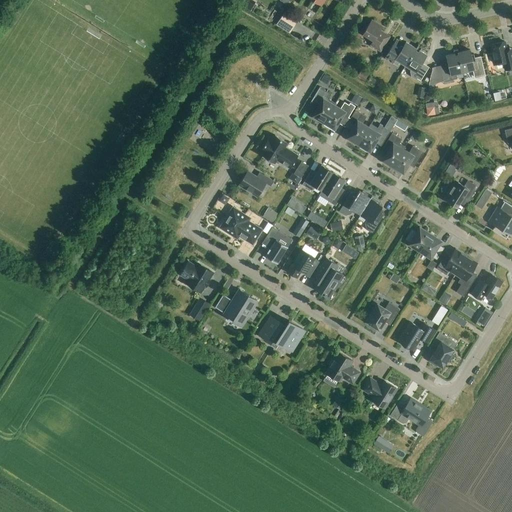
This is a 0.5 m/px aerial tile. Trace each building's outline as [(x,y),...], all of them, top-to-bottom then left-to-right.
[(249,0),(243,0),(241,4),(250,9),(254,2),(249,0)] [(298,19),(291,14),(291,15),(285,11),(276,25),(290,33),(298,19)] [(380,51),(389,37),(379,31),(382,27),(372,20),(363,34),(373,41),(370,45),(380,51)] [(350,37),(346,42),(364,53),(367,47),(350,37)] [(416,49),(416,48),(406,42),(405,44),(397,39),(385,59),(392,63),(395,59),(405,66),(416,49)] [(511,53),(507,54),(504,42),(491,45),(495,64),(503,63),(505,70),(511,68),(511,53)] [(416,49),(405,66),(415,72),(413,76),(420,81),(429,67),(422,63),(426,55),(420,51),(421,48),(418,45),(416,48),(416,49)] [(458,53),(457,49),(453,50),(454,54),(446,55),(448,64),(439,66),(443,82),(457,79),(456,74),(462,73),(458,53)] [(458,53),(462,73),(474,70),(476,78),(485,76),(480,57),(474,58),(473,54),(471,55),(470,50),(458,53)] [(365,82),(370,74),(363,70),(358,77),(365,82)] [(325,74),(321,81),(327,85),(332,78),(325,74)] [(324,123),(335,104),(328,99),(331,94),(319,88),(320,87),(319,87),(310,101),(311,102),(311,101),(317,105),(309,117),(317,121),(318,119),(324,123)] [(500,101),(503,94),(497,91),(494,99),(500,101)] [(349,103),(348,105),(344,102),(341,107),(335,104),(324,123),(325,124),(324,125),(331,130),(332,128),(334,129),(342,115),(348,118),(355,106),(349,103)] [(407,117),(418,116),(416,105),(406,106),(407,117)] [(358,145),(371,124),(370,124),(368,127),(362,124),(366,117),(355,110),(347,122),(354,126),(347,138),(349,139),(348,141),(354,145),(355,143),(358,145)] [(397,120),(394,125),(399,128),(403,123),(397,120)] [(371,124),(358,145),(361,146),(360,148),(366,152),(367,150),(369,151),(376,140),(382,143),(390,131),(379,125),(377,128),(371,124)] [(383,163),(392,168),(403,149),(401,148),(403,146),(399,143),(401,139),(391,133),(385,144),(390,147),(386,155),(382,160),(384,161),(383,163)] [(287,143),(275,136),(271,142),(268,140),(261,150),(264,152),(262,156),(274,164),(276,160),(290,169),(297,156),(284,148),(287,143)] [(403,149),(392,168),(400,173),(401,171),(403,172),(411,159),(417,163),(423,153),(412,146),(409,153),(403,149)] [(452,160),(449,166),(454,169),(458,164),(452,160)] [(301,162),(294,174),(301,179),(309,167),(301,162)] [(322,190),(333,173),(321,165),(315,175),(310,172),(302,185),(311,191),(315,186),(322,190)] [(256,178),(247,172),(239,186),(257,197),(265,183),(270,187),(273,181),(260,173),(256,178)] [(333,173),(322,190),(329,195),(326,200),(335,206),(343,193),(338,190),(344,180),(333,173)] [(468,181),(464,187),(455,181),(444,199),(458,208),(465,196),(469,199),(477,187),(468,181)] [(486,189),(480,197),(487,201),(492,193),(486,189)] [(360,215),(371,197),(372,196),(371,196),(371,197),(362,191),(361,192),(359,191),(356,196),(351,192),(339,211),(345,215),(350,214),(352,211),(360,215)] [(371,197),(360,215),(367,220),(364,223),(366,229),(372,232),(384,213),(379,210),(382,205),(379,204),(380,202),(371,197)] [(494,230),(492,229),(492,230),(506,238),(505,237),(507,233),(511,235),(511,206),(503,200),(502,201),(504,202),(499,209),(498,208),(489,221),(496,226),(494,230)] [(261,230),(248,222),(250,219),(233,208),(223,224),(222,223),(219,228),(224,231),(224,230),(233,235),(235,231),(239,233),(238,234),(252,243),(261,230)] [(273,224),(279,216),(273,212),(268,221),(273,224)] [(324,228),(327,223),(321,219),(318,224),(324,228)] [(332,232),(342,230),(340,223),(331,225),(332,232)] [(297,226),(292,234),(299,238),(304,230),(297,226)] [(316,240),(322,232),(312,226),(307,234),(316,240)] [(277,263),(288,247),(275,239),(280,232),(273,227),(263,244),(270,248),(269,249),(269,248),(266,252),(267,252),(265,256),(267,257),(266,258),(274,263),(275,262),(277,263)] [(420,251),(430,234),(419,227),(416,232),(411,229),(405,239),(410,243),(409,244),(420,251)] [(430,234),(420,251),(430,258),(431,256),(436,260),(444,248),(438,245),(441,241),(430,234)] [(357,248),(365,246),(362,236),(355,238),(357,248)] [(339,248),(343,242),(337,239),(333,245),(339,248)] [(309,277),(319,262),(314,258),(301,250),(293,264),(292,263),(287,271),(296,277),(301,270),(304,272),(303,274),(309,277)] [(455,274),(466,257),(455,250),(446,264),(441,261),(436,269),(446,275),(449,270),(455,274)] [(466,257),(455,274),(461,277),(457,282),(461,284),(456,292),(463,297),(473,282),(467,278),(476,263),(466,257)] [(328,297),(342,274),(333,269),(336,264),(326,258),(312,280),(317,283),(314,288),(328,297)] [(197,268),(188,263),(180,275),(189,280),(187,284),(201,293),(213,273),(199,265),(197,268)] [(485,283),(480,279),(471,294),(480,300),(484,294),(492,299),(502,282),(490,274),(485,283)] [(436,291),(425,284),(422,291),(433,297),(436,291)] [(240,326),(256,300),(239,290),(232,301),(223,294),(214,307),(224,313),(223,315),(227,318),(231,320),(240,325),(239,326),(240,326)] [(189,315),(199,321),(210,304),(200,297),(189,315)] [(399,309),(389,302),(384,309),(377,304),(376,306),(375,305),(370,312),(372,313),(366,321),(371,324),(370,326),(377,331),(383,321),(389,325),(392,320),(399,309)] [(441,306),(431,321),(438,325),(447,310),(441,306)] [(485,308),(477,322),(484,326),(492,312),(485,308)] [(452,313),(449,318),(455,322),(458,317),(452,313)] [(285,327),(282,325),(282,324),(270,316),(258,335),(270,343),(270,342),(274,345),(276,342),(292,352),(305,331),(289,321),(285,327)] [(419,328),(410,322),(398,341),(413,350),(420,338),(427,342),(434,330),(423,323),(419,328)] [(448,361),(452,354),(451,353),(456,344),(439,333),(432,344),(438,347),(429,361),(436,365),(437,363),(442,367),(446,360),(448,361)] [(352,383),(359,372),(348,366),(352,361),(339,352),(333,361),(331,361),(329,365),(330,367),(326,373),(339,381),(341,377),(352,383)] [(381,386),(369,378),(363,389),(374,397),(372,400),(384,408),(387,402),(390,402),(392,398),(391,396),(396,389),(384,381),(381,386)] [(351,399),(358,404),(363,397),(355,393),(351,399)] [(337,397),(333,405),(339,409),(334,417),(330,415),(329,417),(335,421),(346,403),(337,397)] [(430,412),(416,403),(417,402),(411,398),(405,406),(399,402),(390,415),(404,424),(408,418),(421,426),(430,412)] [(375,435),(379,427),(375,425),(370,433),(375,435)] [(378,438),(375,444),(380,447),(384,441),(378,438)]
